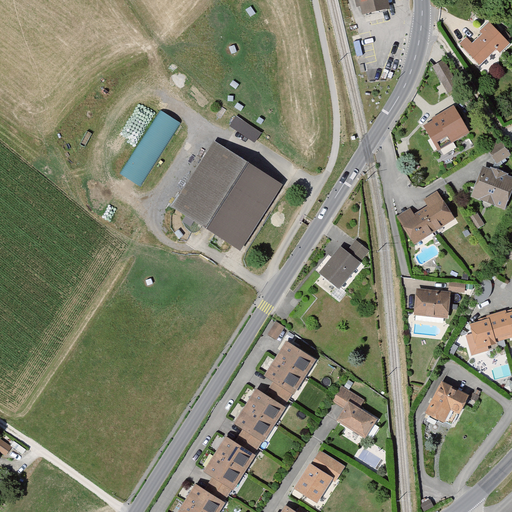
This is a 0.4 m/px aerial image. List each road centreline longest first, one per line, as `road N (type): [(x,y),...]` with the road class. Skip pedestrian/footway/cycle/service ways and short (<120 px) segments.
road 1 (tertiary): [(273,297),(407,81),(422,0)]
road 2 (tertiary): [(136,511),(273,297)]
road 3 (track): [(323,181),(337,122),(314,0)]
road 4 (residential): [(273,297),(261,285),(323,181)]
